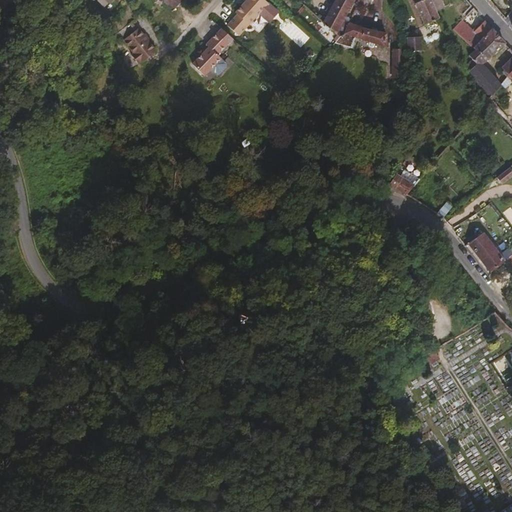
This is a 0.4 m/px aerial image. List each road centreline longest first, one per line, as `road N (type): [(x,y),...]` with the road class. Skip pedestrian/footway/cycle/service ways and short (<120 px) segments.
road 1 (residential): [(0,137),(34,259),(66,301),(82,309),(337,203),(380,196),(437,226),(511,320)]
road 2 (track): [(93,309),(1,356),(147,349),(232,325),(259,333),(263,354),(233,451),(235,511)]
